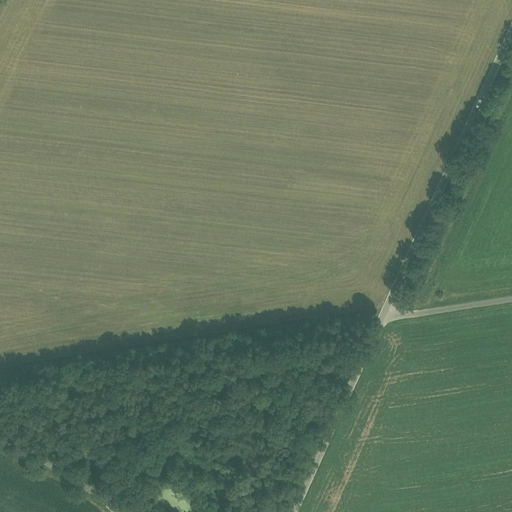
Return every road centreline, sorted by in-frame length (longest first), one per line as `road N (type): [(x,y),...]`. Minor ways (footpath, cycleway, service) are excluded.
road 1 (unclassified): [(388,310),(511,37)]
road 2 (unclassified): [(295,511),(388,310)]
road 3 (unclassified): [(113,511),(77,478),(0,437)]
road 4 (unclassified): [(388,310),(511,294)]
